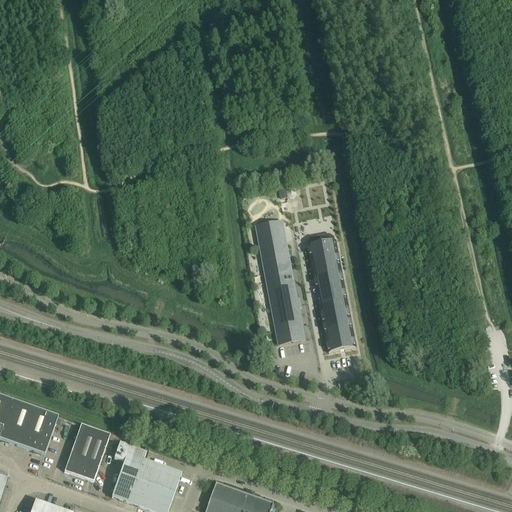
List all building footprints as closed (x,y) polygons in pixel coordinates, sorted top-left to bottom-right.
[(282,225),(256,230),(262,261),(279,348),(305,343),(298,308),(301,307),(300,301),(297,302),(288,257),(282,225)] [(309,249),(308,249),(317,291),(313,294),(318,297),(329,356),(356,350),(345,291),(342,291),(341,287),(344,286),(336,244),(335,244),(334,239),(330,237),(311,240),(309,244),(309,249)] [(0,398),(0,441),(44,458),(58,419),(0,398)] [(93,485),(110,438),(81,427),(64,474),(93,485)] [(130,506),(139,482),(146,463),(144,462),(146,454),(120,445),(114,461),(124,465),(111,500),(130,506)] [(175,494),(181,476),(146,463),(139,482),(175,494)] [(0,507),(8,483),(0,479),(0,507)] [(168,511),(175,494),(139,482),(130,506),(146,511),(168,511)] [(240,511),(246,496),(217,486),(207,511),(240,511)] [(247,497),(246,496),(240,511),(272,511),(274,507),(247,497)] [(60,511),(35,503),(31,511),(60,511)]
